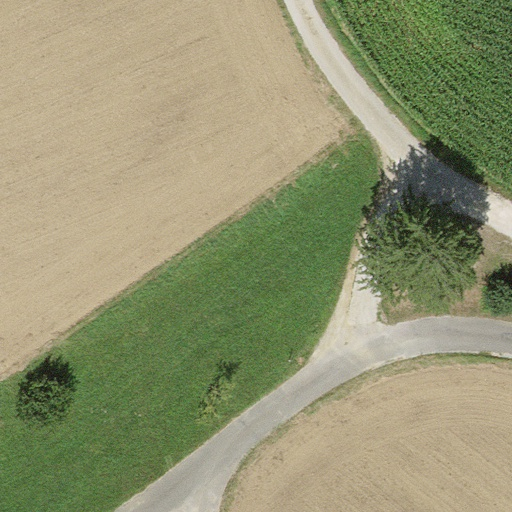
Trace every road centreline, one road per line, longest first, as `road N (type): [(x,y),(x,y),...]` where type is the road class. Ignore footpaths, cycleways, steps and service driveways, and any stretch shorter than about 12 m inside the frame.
road 1 (unclassified): [(511,338),(424,335),(348,361),(142,511)]
road 2 (track): [(348,361),(383,226),(415,164),(511,228)]
road 3 (track): [(415,164),(330,63),(296,0)]
